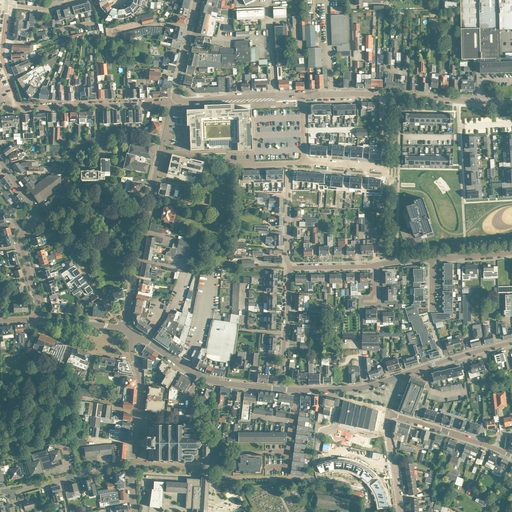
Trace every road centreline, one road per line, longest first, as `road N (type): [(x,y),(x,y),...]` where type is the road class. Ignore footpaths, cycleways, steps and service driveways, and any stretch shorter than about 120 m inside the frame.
road 1 (tertiary): [(123,328),(173,102)]
road 2 (residential): [(37,319),(19,240),(35,211),(0,160)]
road 3 (tertiary): [(456,100),(301,94)]
road 4 (unclassified): [(131,465),(210,466),(218,434),(188,417)]
road 5 (residential): [(9,493),(131,465)]
road 6 (residential): [(279,389),(288,267)]
road 7 (tertiary): [(395,377),(511,342)]
